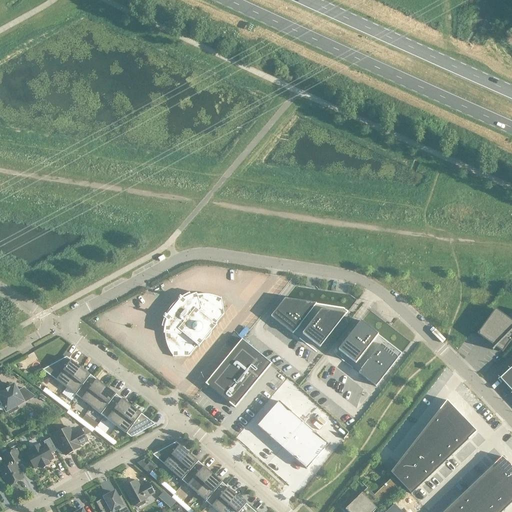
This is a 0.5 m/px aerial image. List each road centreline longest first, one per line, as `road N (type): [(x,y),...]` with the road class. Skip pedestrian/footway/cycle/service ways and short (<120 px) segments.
road 1 (unclassified): [(511,415),(378,289),(350,276),(188,254),(67,321)]
road 2 (trunk): [(231,0),(511,127)]
road 3 (track): [(511,247),(424,224),(424,210),(224,176)]
road 4 (trunk): [(511,89),(311,0)]
road 5 (unclassified): [(21,511),(179,424)]
road 6 (unclassified): [(179,424),(67,332),(67,321)]
road 7 (unclassified): [(287,511),(179,424)]
